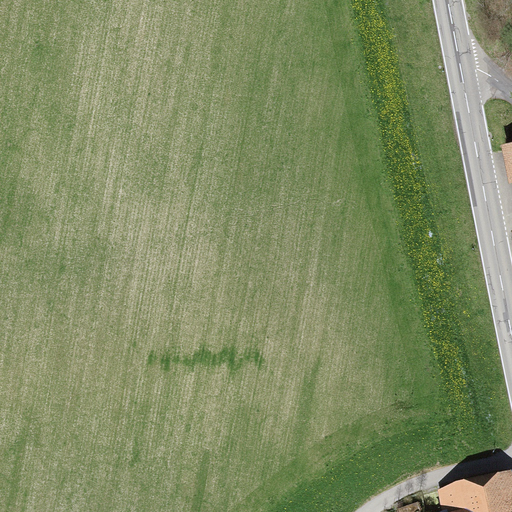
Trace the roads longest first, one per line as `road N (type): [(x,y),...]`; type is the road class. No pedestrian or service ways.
road 1 (secondary): [(461,62),(511,321)]
road 2 (unclassified): [(368,511),(424,480),(511,457)]
